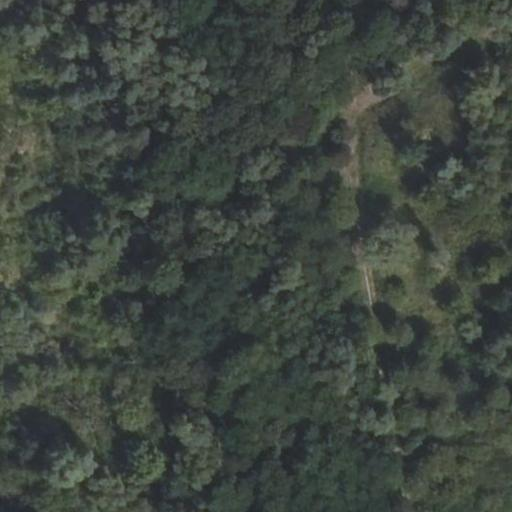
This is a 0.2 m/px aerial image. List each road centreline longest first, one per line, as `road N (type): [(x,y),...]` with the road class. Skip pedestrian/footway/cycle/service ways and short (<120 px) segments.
road 1 (track): [(409,511),(363,233),(354,121)]
road 2 (track): [(354,121),(341,0)]
